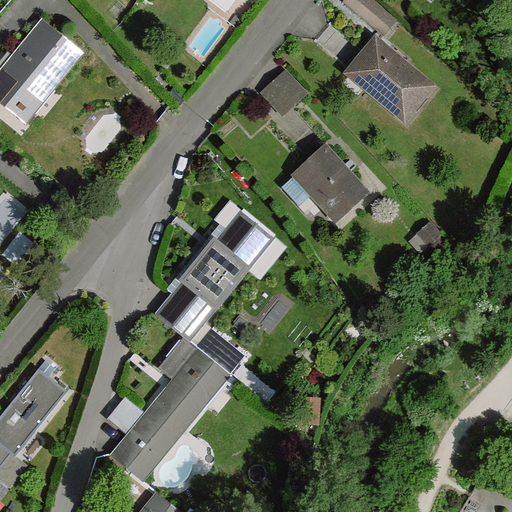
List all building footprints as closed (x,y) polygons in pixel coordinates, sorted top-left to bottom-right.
[(392,19),(368,0),(343,0),(381,32),(392,19)] [(85,57),(44,24),(0,77),(0,103),(28,126),(85,57)] [(373,39),(346,72),(407,122),(434,88),(373,39)] [(309,95),(286,69),(262,94),(283,118),(309,95)] [(325,145),(292,177),(336,225),(369,195),(325,145)] [(240,212),(156,315),(183,338),(190,343),(275,240),(240,212)] [(173,379),(112,453),(146,481),(231,376),(190,343),(183,338),(159,368),(173,379)] [(236,343),(222,358),(234,369),(248,354),(236,343)] [(63,390),(36,369),(0,414),(0,443),(9,451),(12,454),(63,390)] [(502,445),(486,437),(481,447),(496,456),(502,445)] [(0,461),(9,451),(0,443),(0,461)] [(181,511),(156,491),(138,511),(181,511)]
